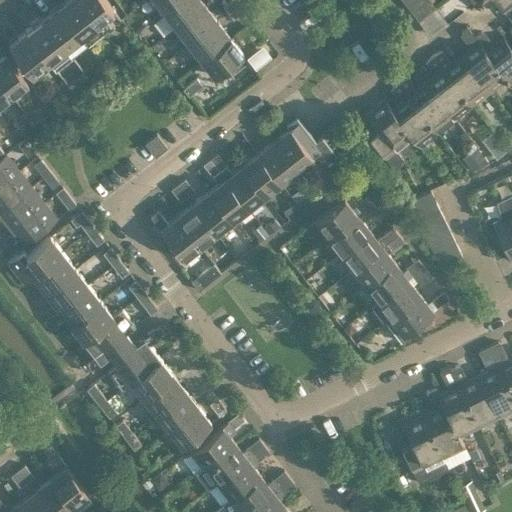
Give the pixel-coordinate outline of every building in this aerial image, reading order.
[(65,0),(52,0),(44,7),(67,35),(83,23),(65,0)] [(91,0),(65,0),(83,23),(91,33),(107,20),(91,0)] [(91,0),(107,20),(123,7),(117,0),(91,0)] [(166,0),(179,16),(199,0),(166,0)] [(213,0),(199,0),(179,16),(192,32),(221,9),(213,0)] [(232,0),(231,1),(236,8),(246,0),(232,0)] [(414,0),(421,9),(432,0),(414,0)] [(44,7),(28,19),(51,48),(67,35),(44,7)] [(204,48),(233,25),(221,9),(192,32),(204,48)] [(492,80),(508,67),(508,66),(476,25),(477,24),(470,15),(465,22),(475,36),(464,44),(492,80)] [(51,48),(28,19),(12,32),(34,61),(51,48)] [(261,46),(278,33),(267,19),(250,33),(261,46)] [(485,21),(477,24),(476,25),(508,66),(508,67),(511,72),(511,32),(507,26),(496,35),(485,21)] [(233,25),(204,48),(217,64),(246,41),(233,25)] [(442,39),(435,42),(475,93),(492,80),(464,44),(453,53),(442,39)] [(0,48),(0,66),(14,84),(31,71),(8,42),(0,48)] [(440,63),(430,72),(457,107),(475,93),(435,42),(430,49),(440,63)] [(86,61),(70,74),(78,83),(94,71),(86,61)] [(186,76),(192,83),(206,73),(200,65),(186,76)] [(0,66),(0,95),(14,84),(0,66)] [(408,66),(400,70),(440,120),(457,107),(430,72),(419,80),(408,66)] [(406,90),(395,98),(394,99),(415,126),(414,126),(421,135),(440,120),(400,70),(395,77),(406,90)] [(398,139),(414,126),(415,126),(394,99),(395,98),(389,90),(371,104),(382,119),(373,126),(399,159),(407,149),(398,139)] [(275,129),(301,161),(306,157),(304,154),(313,147),(323,159),(340,146),(324,125),(317,130),(298,106),(288,114),(291,117),(275,129)] [(26,112),(16,119),(22,127),(32,119),(26,112)] [(158,145),(170,136),(160,122),(148,132),(158,145)] [(499,126),(490,133),(501,147),(510,140),(499,126)] [(31,144),(37,139),(28,127),(22,132),(31,144)] [(275,129),(259,141),(283,171),(293,163),(295,166),(301,161),(275,129)] [(480,136),(465,147),(475,160),(492,152),(480,136)] [(272,179),(283,171),(259,141),(243,154),(269,186),(274,182),(272,179)] [(0,175),(22,159),(9,142),(0,149),(0,175)] [(243,154),(235,161),(220,142),(213,148),(251,196),(261,188),(263,191),(269,186),(243,154)] [(221,172),(212,179),(237,211),(243,207),(241,204),(251,196),(213,148),(206,153),(221,172)] [(47,164),(53,159),(45,149),(39,154),(47,164)] [(0,200),(34,174),(22,159),(0,175),(0,200)] [(53,159),(47,164),(57,177),(63,172),(53,159)] [(181,173),(190,185),(197,179),(188,168),(181,173)] [(190,185),(181,173),(174,178),(183,190),(190,185)] [(48,191),(34,174),(0,200),(0,206),(2,208),(4,207),(13,218),(48,191)] [(320,186),(327,180),(323,175),(319,175),(314,178),(320,186)] [(60,181),(60,182),(72,198),(79,193),(66,176),(60,181)] [(417,199),(439,188),(434,178),(412,188),(417,199)] [(212,179),(196,191),(219,221),(230,213),(232,215),(237,211),(212,179)] [(298,191),(304,198),(316,189),(310,182),(298,191)] [(352,182),(317,209),(310,214),(323,230),(329,225),(375,189),(370,183),(359,191),(352,182)] [(507,234),(494,240),(498,248),(511,242),(511,243),(511,183),(499,190),(503,206),(496,210),(502,224),(507,234)] [(417,199),(422,209),(444,199),(439,188),(417,199)] [(372,217),(365,209),(381,197),(375,189),(329,225),(341,241),(372,217)] [(48,191),(13,218),(21,229),(18,231),(23,236),(60,207),(48,191)] [(196,191),(180,204),(205,236),(211,232),(209,230),(219,221),(196,191)] [(304,198),(298,191),(287,200),(292,207),(304,198)] [(200,241),(205,236),(180,204),(170,211),(160,199),(153,204),(187,247),(198,238),(200,241)] [(422,209),(427,220),(449,210),(444,199),(422,209)] [(91,221),(98,216),(85,200),(74,208),(79,215),(84,211),(91,221)] [(278,208),(267,216),(272,222),(283,214),(278,208)] [(427,220),(432,231),(454,221),(449,210),(427,220)] [(263,213),(255,219),(263,230),(271,223),(263,213)] [(341,241),(354,258),(401,222),(395,215),(380,227),(372,217),(341,241)] [(98,216),(91,221),(101,233),(107,228),(98,216)] [(432,231),(437,242),(459,232),(454,221),(432,231)] [(354,258),(367,274),(398,251),(390,241),(406,229),(401,222),(354,258)] [(28,271),(36,265),(65,242),(52,224),(28,243),(26,239),(11,250),(28,271)] [(459,232),(437,242),(443,254),(465,244),(459,232)] [(107,241),(116,253),(123,248),(113,237),(107,241)] [(36,265),(48,281),(78,258),(65,242),(36,265)] [(414,264),(426,255),(420,247),(408,257),(414,264)] [(132,260),(123,248),(116,253),(125,265),(132,260)] [(367,274),(380,290),(410,267),(398,251),(367,274)] [(218,252),(195,269),(202,277),(224,260),(218,252)] [(426,255),(414,264),(419,271),(431,261),(426,255)] [(48,281),(61,297),(90,274),(78,258),(48,281)] [(422,282),(415,273),(410,267),(380,290),(373,295),(385,311),(387,310),(422,282)] [(141,285),(147,280),(139,270),(133,275),(141,285)] [(61,297),(74,313),(103,290),(90,274),(61,297)] [(147,280),(141,285),(155,302),(161,298),(147,280)] [(446,280),(433,290),(439,297),(451,287),(446,280)] [(416,314),(435,299),(422,282),(387,310),(404,331),(417,321),(416,314)] [(74,313),(86,329),(115,306),(103,290),(74,313)] [(125,298),(115,306),(86,329),(99,346),(108,338),(129,322),(138,315),(125,298)] [(353,311),(346,316),(346,317),(351,324),(359,318),(353,311)] [(155,331),(167,322),(161,315),(150,324),(155,331)] [(135,330),(129,322),(108,338),(117,349),(120,353),(150,330),(146,325),(144,323),(135,330)] [(511,347),(503,328),(491,333),(511,375),(511,347)] [(125,377),(133,370),(163,347),(150,330),(120,353),(111,360),(125,377)] [(490,357),(480,362),(501,403),(511,397),(511,375),(491,333),(481,338),(490,357)] [(100,352),(94,344),(83,353),(88,360),(100,352)] [(133,370),(146,387),(176,363),(163,347),(133,370)] [(461,422),(481,413),(452,355),(454,355),(453,353),(442,358),(452,376),(441,382),(461,423),(461,422)] [(481,413),(501,403),(480,362),(470,367),(464,353),(454,355),(452,355),(481,413)] [(189,379),(176,363),(146,387),(158,403),(189,379)] [(103,394),(110,388),(97,372),(90,377),(103,394)] [(467,433),(461,422),(461,423),(441,382),(438,375),(431,381),(439,397),(426,404),(445,444),(467,433)] [(201,396),(189,379),(158,403),(171,419),(201,396)] [(220,387),(213,393),(222,405),(229,399),(220,387)] [(110,388),(103,394),(112,405),(119,400),(110,388)] [(201,396),(171,419),(184,435),(214,411),(201,396)] [(208,454),(238,431),(231,421),(248,408),(242,401),(225,414),(195,438),(208,454)] [(389,425),(403,418),(394,403),(381,410),(389,425)] [(403,435),(421,471),(452,457),(445,444),(426,404),(406,413),(414,430),(403,435)] [(128,426),(135,420),(127,409),(120,415),(128,426)] [(135,420),(128,426),(137,438),(144,432),(135,420)] [(262,427),(246,440),(238,431),(208,454),(199,462),(211,477),(221,470),(268,434),(262,427)] [(61,461),(52,468),(75,497),(91,484),(53,434),(46,439),(52,447),(49,449),(55,457),(57,455),(61,461)] [(256,454),(261,451),(273,441),(268,434),(221,470),(233,486),(263,462),(256,454)] [(478,436),(471,440),(475,449),(483,445),(478,436)] [(20,460),(29,472),(37,466),(27,454),(20,460)] [(287,459),(271,472),(263,462),(233,486),(246,502),(292,466),(287,459)] [(29,472),(20,460),(13,465),(23,477),(29,472)] [(163,460),(154,467),(157,471),(162,477),(171,470),(163,460)] [(281,486),(286,483),(298,473),(292,466),(246,502),(253,511),(266,511),(289,495),(281,486)] [(52,468),(36,480),(59,509),(75,497),(52,468)] [(474,468),(461,474),(475,503),(488,496),(474,468)] [(36,480),(20,493),(34,511),(55,511),(59,509),(36,480)] [(11,500),(4,491),(0,485),(0,501),(8,511),(34,511),(20,493),(11,500)] [(467,491),(459,495),(464,506),(472,502),(467,491)] [(300,511),(301,511),(289,495),(266,511),(300,511)] [(8,511),(0,501),(0,511),(8,511)]
